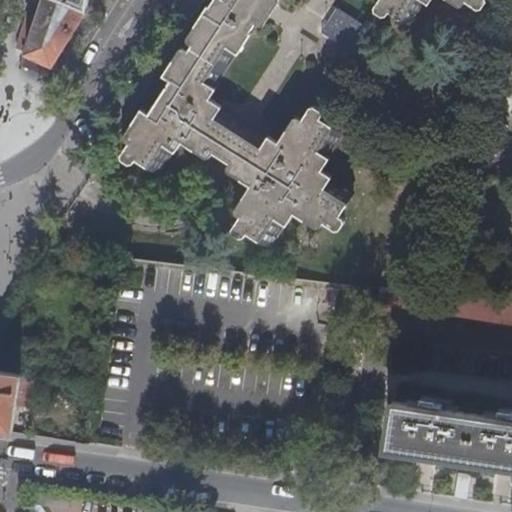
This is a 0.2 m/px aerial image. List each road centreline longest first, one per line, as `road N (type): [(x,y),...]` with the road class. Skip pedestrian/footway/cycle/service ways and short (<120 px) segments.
road 1 (residential): [(379,511),(0,457)]
road 2 (residential): [(0,181),(21,176),(138,0)]
